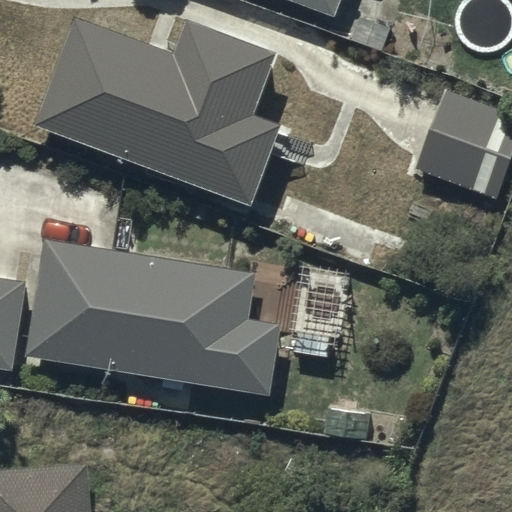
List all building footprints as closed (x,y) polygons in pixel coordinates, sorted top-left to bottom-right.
[(258,0),(341,30),(351,0),(258,0)] [(187,72),(84,33),(43,142),(258,222),(287,146),(260,136),(283,74),(197,42),(187,72)] [(511,167),(511,107),(459,87),(425,168),(500,197),(511,167)] [(262,287),(47,254),(32,366),(276,404),(286,338),(255,333),(262,287)] [(29,295),(0,290),(0,376),(15,379),(29,295)] [(0,511),(96,511),(94,475),(0,480),(0,511)]
